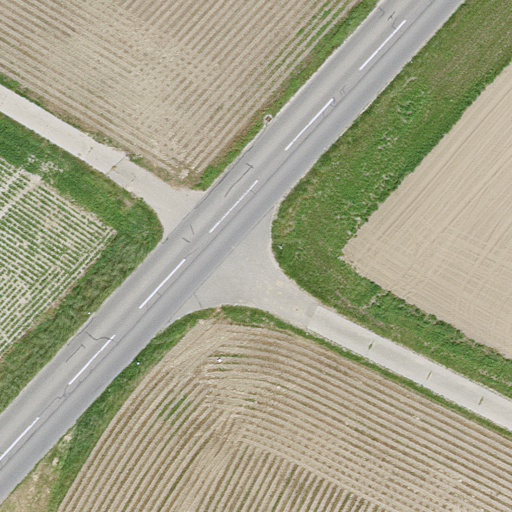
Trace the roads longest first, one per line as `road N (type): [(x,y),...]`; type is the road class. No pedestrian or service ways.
road 1 (tertiary): [(0,470),(436,0)]
road 2 (track): [(195,260),(511,418)]
road 3 (track): [(219,235),(0,100)]
